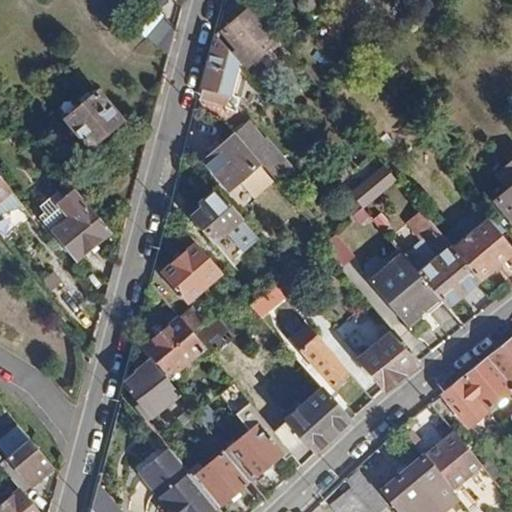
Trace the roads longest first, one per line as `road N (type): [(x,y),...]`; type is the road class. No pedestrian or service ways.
road 1 (residential): [(69,511),(201,0)]
road 2 (residential): [(511,309),(282,511)]
